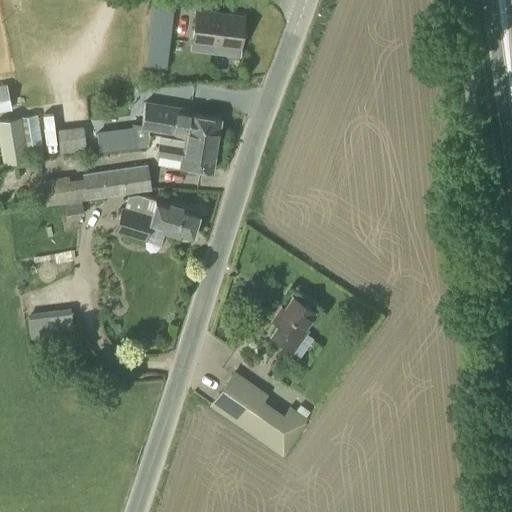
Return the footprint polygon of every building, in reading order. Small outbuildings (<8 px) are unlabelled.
[(174,0),(152,0),(151,12),(173,15),(174,0)] [(241,49),(245,17),(195,10),(191,42),(241,49)] [(171,33),(149,30),(146,48),(168,51),(171,33)] [(0,111),(11,110),(7,84),(0,85),(0,111)] [(182,141),(217,148),(221,122),(186,116),(187,112),(133,103),(130,123),(88,128),(90,152),(148,146),(149,134),(183,139),(182,141)] [(0,149),(2,164),(28,159),(28,157),(39,155),(39,151),(41,150),(36,114),(0,120),(0,149)] [(217,148),(182,141),(182,144),(159,140),(156,159),(181,163),(180,168),(213,174),(217,148)] [(150,190),(147,165),(82,174),(82,178),(69,180),(68,176),(41,180),(45,206),(150,190)] [(198,211),(137,194),(128,196),(125,208),(122,207),(116,229),(144,237),(148,223),(192,235),(198,211)] [(66,218),(84,216),(82,201),(64,204),(66,218)] [(41,267),(46,287),(61,284),(56,263),(41,267)] [(277,325),(269,337),(291,352),(297,344),(307,329),(302,326),(313,311),(291,297),(283,309),(280,307),(271,320),(277,325)] [(51,331),(73,329),(70,308),(48,310),(51,331)] [(231,377),(211,406),(243,428),(261,401),(263,399),(231,377)] [(290,407),(283,416),(300,428),(307,419),(305,417),(295,411),(290,407)]
